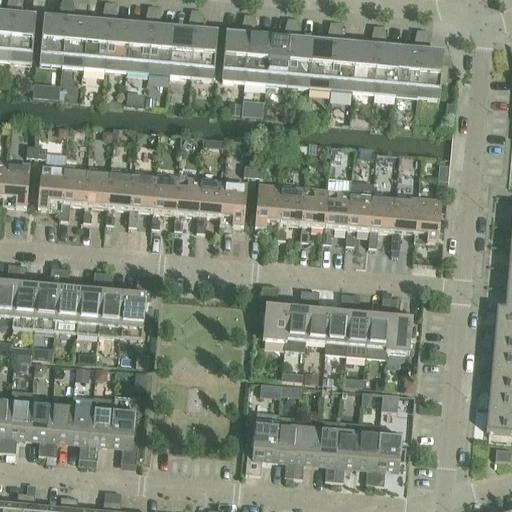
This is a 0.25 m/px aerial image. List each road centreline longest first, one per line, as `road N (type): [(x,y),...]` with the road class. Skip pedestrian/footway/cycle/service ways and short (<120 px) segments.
road 1 (residential): [(460,292),(0,254)]
road 2 (residential): [(0,474),(404,511),(442,502)]
road 3 (residential): [(479,31),(460,292)]
road 4 (residential): [(460,292),(442,502)]
road 5 (residential): [(293,0),(474,17)]
